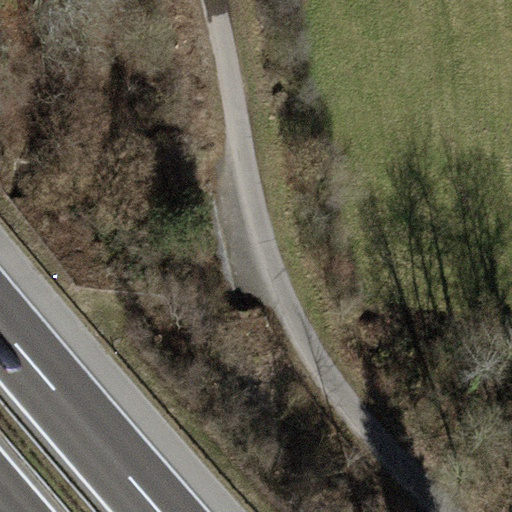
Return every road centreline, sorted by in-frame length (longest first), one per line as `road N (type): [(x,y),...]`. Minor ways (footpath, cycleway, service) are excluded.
road 1 (track): [(438,511),(351,424),(291,332),(243,213),(205,0)]
road 2 (motorway): [(163,511),(0,320)]
